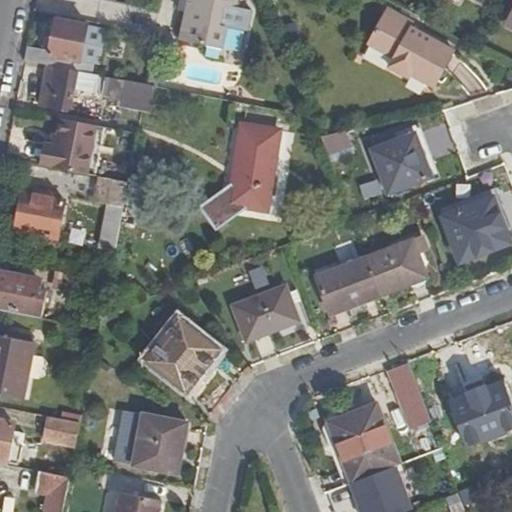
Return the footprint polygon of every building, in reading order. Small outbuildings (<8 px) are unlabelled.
[(181,42),(223,50),(228,27),(236,29),(241,9),(239,8),(240,0),(185,0),(188,1),(181,42)] [(389,10),(386,15),(407,26),(410,21),(389,10)] [(453,52),(407,26),(386,15),(369,45),(394,60),(389,68),(409,79),(412,74),(433,87),(453,52)] [(52,52),(29,48),(26,62),(50,67),(94,75),(96,64),(91,63),(95,42),(84,40),(86,28),(58,23),(52,52)] [(93,94),(97,76),(94,75),(50,67),(42,106),(71,112),(75,91),(93,94)] [(148,86),(157,88),(159,75),(150,74),(148,86)] [(148,86),(108,78),(105,97),(125,100),(124,107),(143,110),(148,86)] [(148,86),(143,110),(152,112),(157,88),(148,86)] [(97,177),(106,128),(63,120),(60,136),(58,146),(51,145),(47,167),(97,177)] [(280,132),(243,126),(231,206),(268,212),(280,132)] [(323,137),(330,157),(352,149),(346,132),(323,137)] [(58,146),(60,136),(53,135),(51,145),(58,146)] [(416,136),(375,152),(391,194),(424,182),(420,170),(427,167),(416,136)] [(42,166),(47,167),(51,145),(47,144),(42,166)] [(145,166),(134,164),(131,179),(142,182),(145,166)] [(116,251),(130,184),(100,178),(96,201),(110,203),(101,248),(116,251)] [(17,231),(58,239),(65,202),(25,194),(17,231)] [(494,199),(443,219),(461,263),(511,244),(494,199)] [(422,239),(414,242),(418,254),(427,251),(422,239)] [(414,242),(368,259),(382,296),(427,279),(418,254),(414,242)] [(332,316),(382,296),(368,259),(318,278),(332,316)] [(41,279),(0,270),(0,306),(41,315),(46,289),(39,288),(41,279)] [(110,282),(60,272),(58,284),(98,292),(107,294),(110,282)] [(287,288),(235,308),(248,342),(299,323),(294,308),(302,305),(297,292),(289,295),(287,288)] [(98,292),(97,300),(106,302),(107,294),(98,292)] [(103,315),(106,302),(97,300),(93,321),(101,323),(103,315)] [(179,321),(148,361),(188,393),(219,353),(179,321)] [(35,343),(0,336),(0,394),(23,399),(35,343)] [(406,431),(425,424),(402,365),(383,372),(406,431)] [(511,430),(511,404),(504,384),(450,405),(467,448),(511,430)] [(340,421),(335,433),(355,483),(400,465),(378,408),(340,421)] [(188,425),(144,417),(134,467),(178,475),(188,425)] [(16,424),(0,420),(0,458),(8,461),(16,424)] [(81,428),(50,422),(46,443),(76,449),(81,428)] [(64,511),(71,478),(42,472),(38,493),(49,496),(45,511),(64,511)] [(160,511),(163,502),(122,493),(118,511),(160,511)]
